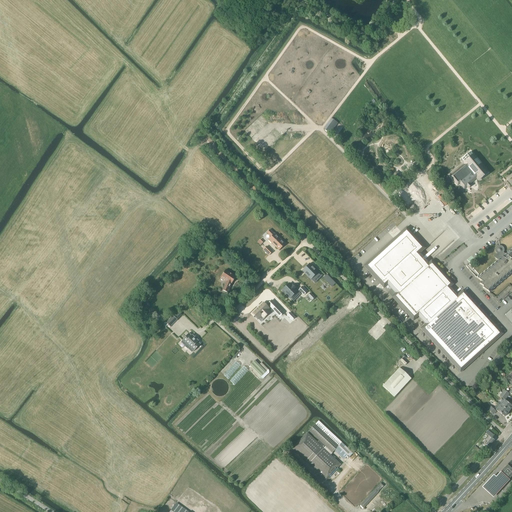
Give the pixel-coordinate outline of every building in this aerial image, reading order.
[(303,102),(297,108),(309,121),(315,115),(303,102)] [(286,107),(278,115),(294,131),(301,123),(295,117),(296,116),(292,112),(291,113),(286,107)] [(331,118),(323,129),(328,132),(335,121),(331,118)] [(465,164),(450,176),(457,185),(460,183),(464,188),(466,186),(468,188),(471,186),(469,184),(476,178),(478,180),(488,172),(473,155),(470,152),(462,159),(464,162),(464,163),(465,164)] [(463,290),(460,292),(457,295),(450,287),(453,285),(431,261),(428,263),(423,258),(419,254),(425,248),(406,227),(363,266),(383,288),(387,285),(395,294),(391,297),(413,321),(418,316),(425,324),(420,329),(460,373),(503,334),(463,290)] [(270,230),(267,232),(267,233),(271,237),(268,240),(279,251),(285,244),(274,234),(270,230)] [(273,253),(267,247),(264,250),(270,256),(273,253)] [(511,248),(508,252),(507,251),(505,254),(503,252),(501,251),(501,248),(499,248),(497,249),(498,252),(497,253),(494,257),(497,260),(479,275),(478,274),(476,277),(480,281),(479,284),(483,287),(482,288),(489,293),(511,273),(511,248)] [(309,264),(302,271),(311,280),(313,281),(319,275),(318,273),(309,264)] [(222,290),(227,292),(231,284),(236,277),(226,270),(221,277),(226,281),(222,290)] [(327,275),(323,279),(332,287),(335,284),(327,275)] [(289,284),(282,290),(290,299),(290,298),(292,300),(298,294),(299,295),(302,293),(304,295),(307,292),(302,287),(299,290),(297,292),(295,290),(296,289),(292,285),(291,286),(289,284)] [(213,290),(209,294),(214,298),(217,294),(213,290)] [(258,309),(252,314),(254,316),(253,317),(255,318),(257,319),(261,315),(264,318),(269,312),(267,310),(268,308),(269,306),(280,317),(284,313),(271,300),(267,304),(268,304),(266,306),(264,303),(260,306),(258,308),(258,309)] [(177,320),(173,316),(166,323),(170,327),(177,320)] [(193,351),(200,344),(198,342),(199,341),(198,341),(192,335),(191,336),(189,333),(182,340),(182,341),(187,345),(185,347),(187,349),(189,347),(193,351)] [(498,354),(491,362),(496,366),(498,364),(497,363),(502,357),(498,354)] [(250,365),(261,377),(266,372),(254,360),(250,365)] [(394,397),(411,379),(399,368),(382,386),(394,397)] [(228,388),(227,387),(227,385),(226,384),(226,382),(224,381),(223,381),(220,380),(219,380),(218,380),(216,381),(215,382),(214,383),(213,384),(212,386),(212,387),(212,388),(212,390),(213,391),(214,393),(215,394),(216,395),(218,395),(219,395),(220,395),(222,395),(224,394),(225,394),(226,392),(227,391),(227,390),(228,388)] [(504,401),(500,406),(508,412),(511,407),(504,401)] [(500,406),(498,404),(494,409),(504,417),(508,412),(500,406)] [(490,406),(487,409),(493,414),(496,412),(490,406)] [(325,480),(340,465),(340,464),(323,449),(325,447),(332,453),(338,446),(340,448),(345,453),(349,456),(352,453),(348,449),(343,444),(342,444),(324,427),(325,427),(322,425),(321,426),(319,428),(317,426),(315,424),(309,431),(318,440),(317,442),(307,433),(292,448),(325,480)] [(491,438),(485,446),(488,448),(488,449),(495,441),(492,438),(491,438)] [(500,472),(505,477),(508,480),(511,475),(511,469),(507,464),(500,472)] [(494,475),(483,488),(495,499),(509,481),(501,474),(497,478),(494,475)] [(376,488),(365,500),(360,504),(361,505),(363,507),(377,492),(378,492),(379,491),(383,486),(386,483),(383,480),(380,483),(375,488),(376,488)] [(188,511),(176,503),(169,511),(188,511)]
